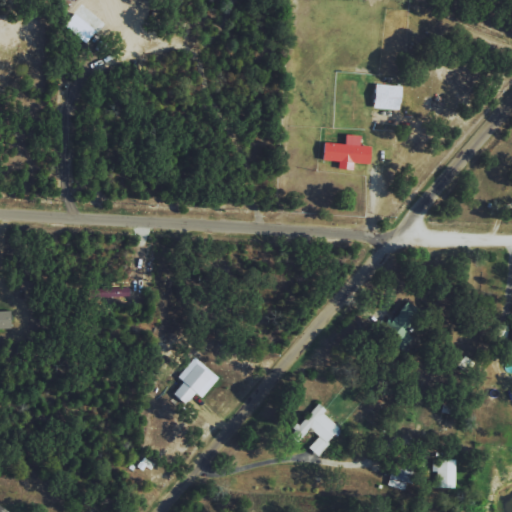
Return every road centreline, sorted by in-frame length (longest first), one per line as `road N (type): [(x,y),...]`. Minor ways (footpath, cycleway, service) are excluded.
road 1 (residential): [(167,511),(511,93)]
road 2 (residential): [(394,236),(0,226)]
